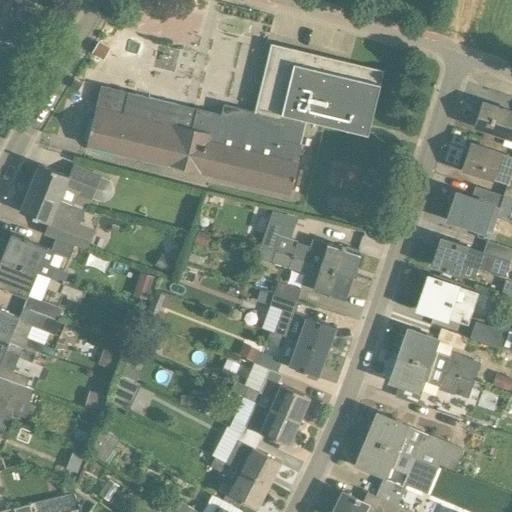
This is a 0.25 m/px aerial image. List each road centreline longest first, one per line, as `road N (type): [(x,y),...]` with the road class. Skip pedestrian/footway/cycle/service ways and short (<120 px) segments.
road 1 (residential): [(296,511),(323,459),(460,52)]
road 2 (unclassified): [(0,178),(99,0)]
road 3 (unclassified): [(460,52),(297,0)]
